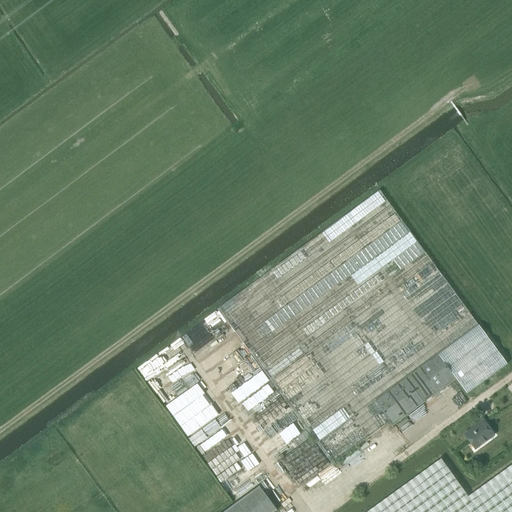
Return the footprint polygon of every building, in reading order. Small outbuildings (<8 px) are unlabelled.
[(219,307),(332,463),(389,421),(374,400),(437,355),(455,379),(466,394),(506,364),(379,190),(219,307)] [(374,400),(389,421),(392,425),(455,379),(437,355),(374,400)] [(475,449),(493,436),(483,422),(473,430),(471,428),(464,434),(475,449)] [(511,511),(511,463),(467,496),(440,458),(365,511),(511,511)] [(273,511),(276,510),(273,506),(258,486),(222,511),(273,511)]
